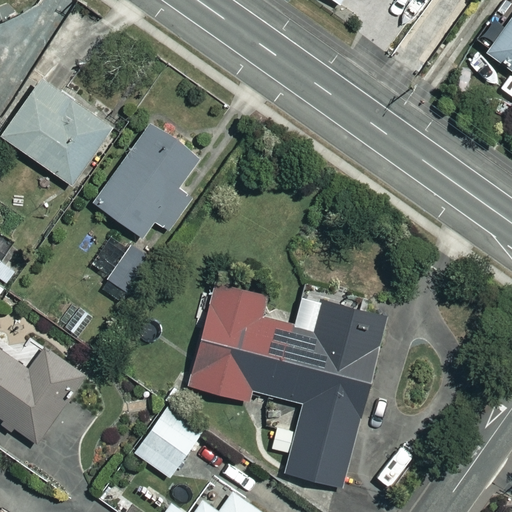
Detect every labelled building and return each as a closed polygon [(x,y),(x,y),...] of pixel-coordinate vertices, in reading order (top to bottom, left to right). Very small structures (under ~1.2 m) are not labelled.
[(327,0),(341,9),(346,0),(327,0)] [(479,45),(492,54),(488,59),(511,75),(511,25),(507,32),(495,23),(479,45)] [(115,134),(45,84),(4,141),(74,191),(115,134)] [(203,163),(154,128),(96,207),(143,241),(156,223),(170,233),(191,204),(179,196),(203,163)] [(155,263),(133,247),(108,282),(130,297),(155,263)] [(271,300),(220,286),(191,391),(253,409),(257,396),(273,400),(265,427),(279,431),(273,452),(292,457),(286,477),(342,493),(352,457),(372,463),(384,420),(366,415),(391,324),(355,314),(358,302),(307,288),(295,330),(265,322),(271,300)] [(34,370),(0,345),(0,420),(38,448),(87,379),(47,351),(34,370)] [(204,436),(169,412),(138,458),(173,482),(204,436)] [(256,511),(235,497),(224,511),(213,511),(205,506),(201,511),(179,511),(173,507),(169,511),(256,511)]
